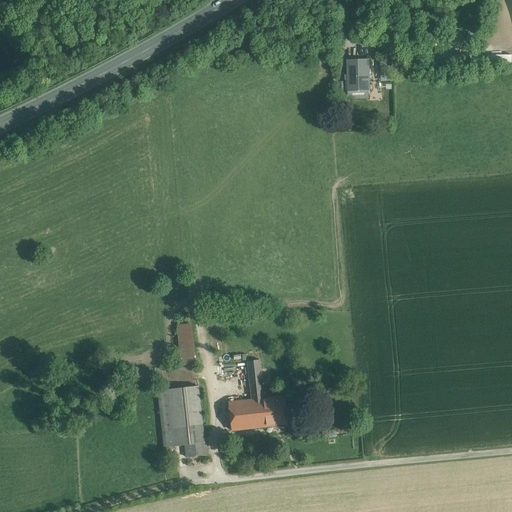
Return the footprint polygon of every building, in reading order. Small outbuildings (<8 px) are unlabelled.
[(369,60),(358,60),(358,59),(356,59),(356,60),(347,60),(348,91),(369,90),(369,60)] [(380,60),(381,81),(389,80),(389,60),(380,60)] [(190,323),(177,325),(182,366),(194,364),(190,323)] [(252,400),(264,398),(263,385),(261,369),(257,335),(210,340),(213,366),(248,362),(252,400)] [(261,369),(263,385),(271,384),(270,368),(261,369)] [(199,386),(158,391),(164,447),(186,445),(205,442),(199,386)] [(285,396),(264,398),(267,426),(288,424),(285,396)] [(252,400),(229,402),(232,430),(267,426),(264,398),(252,400)] [(205,442),(186,445),(187,457),(206,455),(205,442)]
